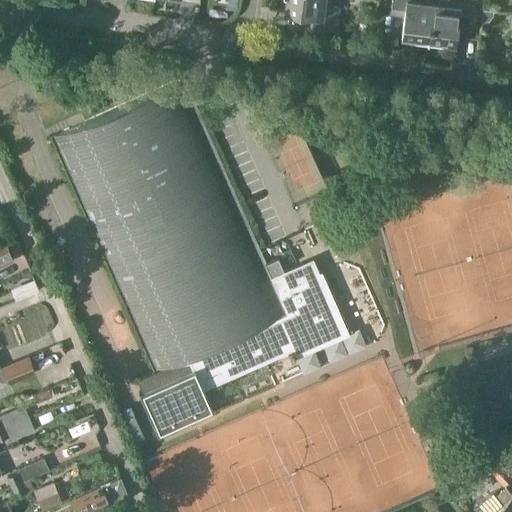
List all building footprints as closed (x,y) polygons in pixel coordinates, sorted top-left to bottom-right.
[(329,0),(285,0),(284,10),(313,13),(311,27),(335,30),(338,6),(329,4),(329,0)] [(427,42),(432,0),(390,0),(390,5),(404,7),(400,35),(413,37),(412,40),(427,42)] [(432,0),(427,42),(442,44),(442,41),(455,42),(458,14),(472,16),(474,0),(432,0)] [(184,77),(52,136),(154,371),(137,379),(160,430),(212,407),(204,389),(206,387),(265,362),(288,351),(292,360),(296,358),(295,356),(345,334),(335,311),(340,309),(323,270),(320,271),(316,261),(305,266),(303,262),(285,270),(279,257),(267,262),(264,256),(260,247),(184,77)] [(6,244),(0,246),(0,264),(13,259),(6,244)] [(1,367),(8,384),(36,373),(29,356),(1,367)] [(495,416),(511,411),(511,363),(483,371),(495,416)] [(0,429),(30,417),(24,405),(0,415),(0,417),(0,419),(0,418),(0,429)] [(30,417),(0,429),(0,440),(8,437),(10,440),(35,430),(30,417)] [(22,481),(30,478),(49,469),(44,457),(17,469),(18,472),(8,477),(12,486),(22,481)] [(511,475),(511,474),(509,471),(499,460),(489,469),(502,484),(511,475)] [(26,490),(22,481),(12,486),(16,495),(26,490)] [(63,501),(55,481),(34,489),(42,509),(63,501)] [(102,485),(72,497),(78,511),(90,511),(110,504),(102,485)] [(511,511),(511,493),(511,494),(504,486),(496,493),(502,501),(487,511),(511,511)] [(0,511),(12,511),(7,500),(0,502),(0,511)]
